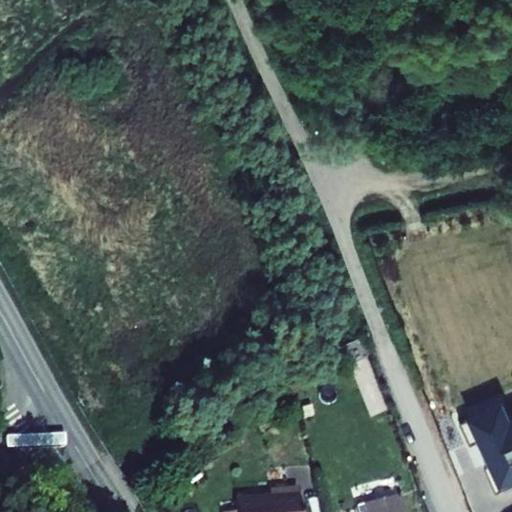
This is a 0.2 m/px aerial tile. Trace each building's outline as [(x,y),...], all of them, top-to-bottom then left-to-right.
[(267,446),(301,448),(302,427),(268,426),(267,446)] [(371,472),(369,433),(311,435),(312,474),(371,472)] [(478,499),(511,481),(511,450),(465,475),(478,499)] [(511,511),(511,481),(478,499),(484,511),(511,511)] [(384,511),(375,482),(338,494),(335,484),(317,485),(326,511),(384,511)] [(231,496),(231,511),(294,511),(294,486),(265,487),(266,494),(231,496)]
